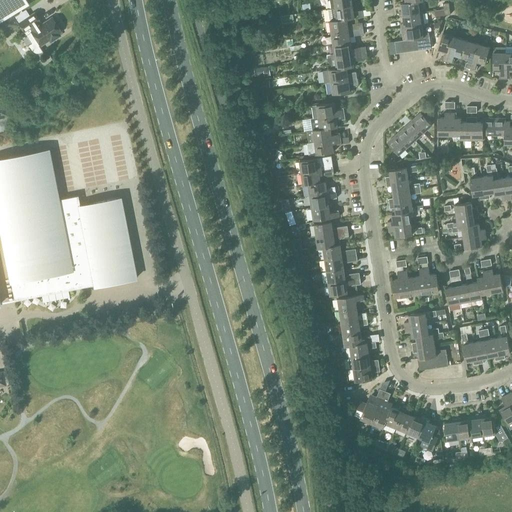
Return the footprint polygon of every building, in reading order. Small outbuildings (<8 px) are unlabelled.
[(0,0),(0,20),(17,10),(19,13),(22,11),(20,8),(28,3),(26,0),(0,0)] [(329,0),(331,8),(335,8),(353,5),(351,0),(329,0)] [(420,12),(419,1),(405,2),(401,2),(402,10),(400,11),(400,16),(403,15),(420,12)] [(330,20),(337,19),(347,18),(347,19),(363,17),(362,10),(358,11),(357,12),(354,13),(353,5),(335,8),(331,8),(328,9),(330,20)] [(34,13),(30,16),(25,9),(22,11),(19,13),(19,14),(13,17),(11,14),(0,21),(0,30),(3,35),(19,25),(23,32),(29,28),(32,31),(31,32),(40,46),(51,38),(52,40),(59,36),(57,34),(61,32),(52,18),(40,26),(37,22),(39,21),(34,13)] [(402,28),(422,25),(425,24),(423,12),(421,13),(420,12),(403,15),(404,22),(401,23),(402,28)] [(330,20),(332,33),(364,28),(363,22),(353,24),(351,25),(348,26),(347,19),(347,18),(337,19),(330,20)] [(418,37),(420,49),(426,49),(425,43),(430,42),(429,36),(424,36),(422,25),(402,28),(403,31),(405,31),(406,39),(412,38),(418,37)] [(364,34),(364,28),(332,33),(333,44),(351,42),(350,35),(352,34),(354,36),(364,34)] [(455,36),(443,33),(438,50),(445,52),(445,55),(443,56),(442,60),(448,62),(455,36)] [(454,54),(462,56),(466,40),(455,36),(448,62),(453,63),(455,59),(453,57),(454,54)] [(466,40),(462,56),(469,58),(468,61),(466,62),(465,67),(471,68),(478,43),(466,40)] [(352,49),(351,42),(333,44),(335,53),(327,54),(327,58),(335,56),(367,52),(366,46),(356,47),(355,49),(352,49)] [(490,46),(478,43),(471,68),(476,70),(478,65),(477,64),(478,61),(485,63),(490,46)] [(499,78),(506,78),(506,52),(506,47),(493,47),(493,52),(493,70),(501,70),(501,72),(499,74),(499,78)] [(330,69),(337,68),(347,67),(347,68),(355,66),(353,58),(356,58),(358,59),(368,58),(367,52),(335,56),(327,58),(328,61),(332,66),(332,68),(329,69),(330,69)] [(264,75),(264,71),(270,70),(269,67),(254,69),(255,76),(264,75)] [(337,68),(330,69),(323,70),(325,83),(331,82),(331,81),(358,77),(357,71),(352,72),(351,74),(348,74),(347,68),(347,67),(337,68)] [(359,84),(358,77),(331,81),(331,82),(333,94),(350,91),(349,83),(352,83),(354,84),(359,84)] [(263,81),(254,82),(255,89),(264,88),(263,81)] [(267,95),(259,96),(260,103),(268,102),(267,95)] [(7,102),(5,103),(0,103),(0,118),(10,117),(9,116),(12,116),(9,103),(7,103),(7,102)] [(318,117),(345,113),(344,108),(339,108),(338,110),(335,110),(334,102),(317,104),(317,105),(312,105),(314,118),(318,117)] [(412,120),(424,132),(432,124),(421,112),(412,120)] [(438,134),(450,134),(450,112),(445,112),(445,117),(438,117),(438,134)] [(450,134),(460,134),(461,134),(461,121),(461,117),(455,118),(455,112),(450,112),(450,134)] [(318,117),(320,128),(320,129),(330,127),(330,128),(338,127),(337,119),(340,119),(341,120),(346,119),(345,113),(318,117)] [(268,117),(269,125),(279,123),(283,122),(284,117),(280,116),(278,116),(268,117)] [(461,139),(472,139),(472,117),(467,116),(467,122),(461,121),(461,134),(460,134),(460,139),(461,139)] [(477,117),(472,117),(472,139),(483,139),(483,134),(483,122),(482,122),(477,122),(477,117)] [(483,118),(482,122),(483,122),(483,134),(494,134),(494,118),(483,118)] [(494,134),(504,134),(505,134),(505,121),(506,121),(506,118),(505,118),(494,118),(494,134)] [(415,140),(424,132),(412,120),(404,127),(415,140)] [(313,129),(314,142),(341,138),(340,132),(336,133),(335,134),(332,135),(330,128),(330,127),(320,129),(320,128),(313,129)] [(407,147),(415,140),(404,127),(396,134),(407,147)] [(399,155),(407,147),(396,134),(395,135),(388,142),(399,155)] [(342,144),(341,138),(314,142),(307,143),(309,155),(334,152),(333,144),(335,143),(337,144),(342,144)] [(94,286),(135,278),(119,197),(79,205),(77,195),(57,199),(48,149),(0,158),(0,230),(14,300),(94,284),(94,286)] [(300,160),(301,173),(334,168),(333,163),(331,156),(300,160)] [(267,162),(267,167),(269,167),(269,170),(277,170),(275,161),(267,162)] [(406,167),(394,169),(390,170),(391,176),(386,177),(386,182),(408,178),(406,167)] [(335,174),(334,168),(301,173),(303,185),(308,184),(321,182),(320,175),(323,175),(324,176),(335,174)] [(482,177),(485,199),(490,198),(489,193),(494,192),(495,192),(493,179),(494,179),(493,175),(492,175),(482,177)] [(485,199),(482,177),(470,178),(473,195),(479,194),(480,199),(485,199)] [(410,189),(408,178),(386,182),(387,187),(392,186),(393,192),(410,189)] [(495,192),(494,192),(495,196),(501,195),(502,201),(507,200),(504,178),(494,179),(493,179),(495,192)] [(326,181),(321,182),(308,184),(310,196),(336,192),(335,187),(331,187),(330,189),(327,189),(326,181)] [(411,201),(410,189),(393,192),(394,198),(389,199),(390,204),(411,201)] [(337,198),(336,192),(310,196),(312,208),(329,205),(328,198),(331,198),(333,199),(337,198)] [(288,199),(281,200),(283,212),(290,211),(288,199)] [(396,214),(409,212),(413,211),(411,201),(390,204),(391,209),(396,208),(396,214)] [(454,204),(456,216),(478,212),(477,207),(472,208),(471,202),(454,204)] [(331,213),(329,205),(312,208),(314,220),(339,216),(338,210),(335,211),(334,212),(331,213)] [(295,223),(291,211),(286,213),(290,225),(295,223)] [(409,212),(396,214),(392,215),(393,221),(388,222),(388,226),(411,222),(409,212)] [(479,217),(478,212),(456,216),(458,226),(458,227),(462,226),(475,224),(475,223),(474,218),(479,217)] [(315,223),(316,236),(349,232),(348,225),(337,227),(336,229),(333,229),(332,221),(315,223)] [(395,236),(396,236),(412,234),(411,222),(388,226),(389,231),(394,230),(395,236)] [(479,223),(475,223),(475,224),(462,226),(463,237),(486,233),(485,228),(480,229),(478,223),(479,223)] [(349,232),(316,236),(318,248),(323,248),(323,247),(335,245),(334,238),(338,238),(339,239),(349,237),(349,232)] [(486,238),(486,233),(463,237),(465,248),(482,245),(481,239),(486,238)] [(325,259),(357,255),(356,249),(346,250),(345,252),(341,252),(340,244),(335,245),(323,247),(323,248),(325,259)] [(357,255),(325,259),(326,271),(344,269),(343,261),(346,261),(348,262),(358,260),(357,255)] [(417,293),(428,291),(439,290),(437,273),(430,274),(429,267),(424,268),(419,268),(420,275),(414,276),(417,293)] [(326,271),(328,283),(360,278),(359,272),(349,274),(348,276),(345,276),(344,269),(326,271)] [(492,269),(488,270),(492,292),(503,289),(500,273),(494,274),(492,269)] [(407,270),(403,271),(398,271),(399,279),(392,280),(395,297),(395,296),(406,295),(417,293),(414,276),(408,277),(407,270)] [(477,277),(478,281),(479,281),(481,294),(482,293),(492,292),(488,270),(483,270),(484,276),(478,277),(477,277)] [(483,297),(482,293),(481,294),(479,281),(478,281),(473,282),(472,277),(466,278),(468,283),(471,300),(482,298),(483,297)] [(361,284),(360,278),(328,283),(324,283),(325,287),(329,286),(330,295),(348,293),(347,284),(350,284),(351,285),(361,284)] [(461,279),(456,280),(460,302),(471,300),(468,283),(462,284),(461,279)] [(449,304),(460,302),(456,280),(452,281),(453,286),(446,287),(449,304)] [(340,310),(357,308),(356,300),(358,300),(361,301),(365,301),(364,294),(338,298),(340,310)] [(367,318),(367,312),(366,312),(362,312),(361,314),(358,315),(357,310),(357,308),(340,310),(341,321),(367,318)] [(405,321),(405,326),(427,323),(425,312),(408,314),(409,320),(405,321)] [(343,333),(361,331),(360,323),(362,323),(364,324),(368,324),(367,318),(341,321),(343,333)] [(412,337),(416,336),(429,334),(429,333),(427,323),(405,326),(406,331),(411,330),(412,337)] [(361,331),(343,333),(343,334),(338,335),(340,347),(350,345),(371,342),(370,336),(366,337),(364,338),(362,338),(361,331)] [(433,333),(429,333),(429,334),(416,336),(417,342),(412,342),(412,347),(434,344),(433,333)] [(507,335),(496,337),(500,359),(505,358),(504,353),(510,352),(507,335)] [(495,360),(500,359),(496,337),(485,339),(489,356),(494,355),(495,360)] [(485,339),(475,341),(479,363),(484,362),(483,357),(489,356),(485,339)] [(350,345),(351,356),(369,354),(368,347),(370,346),(372,348),(377,347),(376,341),(371,342),(350,345)] [(474,364),(479,363),(475,341),(463,344),(466,361),(473,359),(474,364)] [(429,356),(435,355),(436,355),(434,344),(412,347),(413,352),(418,352),(419,358),(424,357),(429,356)] [(378,359),(374,359),(373,361),(370,362),(369,354),(351,356),(352,357),(349,357),(350,368),(379,364),(378,359)] [(425,369),(424,357),(419,358),(417,358),(419,370),(425,369)] [(355,380),(372,378),(371,370),(374,369),(376,371),(380,370),(379,364),(350,368),(350,369),(350,371),(354,370),(355,380)] [(360,417),(372,422),(385,390),(380,388),(373,404),(367,401),(360,417)] [(391,392),(385,390),(372,422),(383,427),(385,422),(384,422),(389,411),(389,410),(384,408),(391,392)] [(511,404),(506,395),(501,398),(503,402),(505,402),(506,405),(499,408),(511,429),(511,428),(511,404)] [(391,405),(389,410),(389,411),(384,422),(385,422),(386,423),(383,429),(393,433),(396,427),(403,408),(400,407),(399,409),(391,405)] [(403,408),(396,427),(407,432),(414,415),(407,412),(408,410),(403,408)] [(484,414),(480,415),(482,435),(496,433),(500,441),(508,437),(500,422),(494,423),(493,416),(485,417),(484,414)] [(421,418),(414,415),(407,432),(418,437),(426,418),(422,416),(421,418)] [(480,415),(467,416),(470,437),(482,435),(480,415)] [(459,438),(470,437),(467,416),(456,418),(459,438)] [(430,419),(426,418),(418,437),(422,439),(420,444),(433,450),(438,438),(432,435),(436,425),(429,422),(430,419)] [(447,440),(459,438),(456,418),(452,419),(452,422),(444,423),(447,440)]
